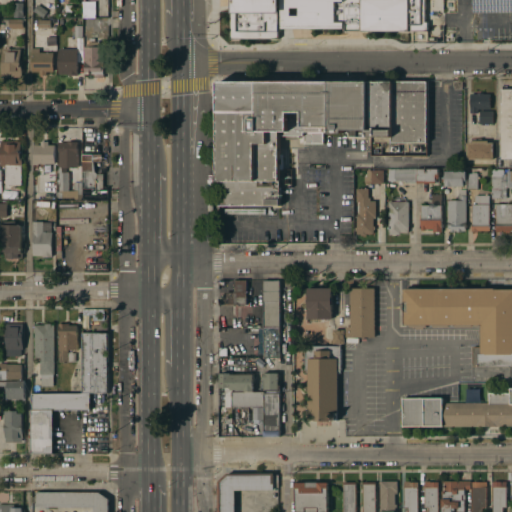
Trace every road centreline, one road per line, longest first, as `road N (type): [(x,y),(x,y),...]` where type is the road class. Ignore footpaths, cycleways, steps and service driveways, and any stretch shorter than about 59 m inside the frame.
road 1 (residential): [(128,0),(125,511)]
road 2 (residential): [(204,511),(203,0)]
road 3 (residential): [(511,261),(150,260)]
road 4 (residential): [(511,64),(178,65)]
road 5 (residential): [(511,453),(179,456)]
road 6 (primary): [(179,261),(178,0)]
road 7 (primary): [(150,291),(148,489)]
road 8 (primary): [(150,0),(149,172)]
road 9 (residential): [(150,291),(0,291)]
road 10 (residential): [(149,111),(0,109)]
road 11 (residential): [(148,472),(0,473)]
road 12 (primary): [(178,511),(179,367)]
